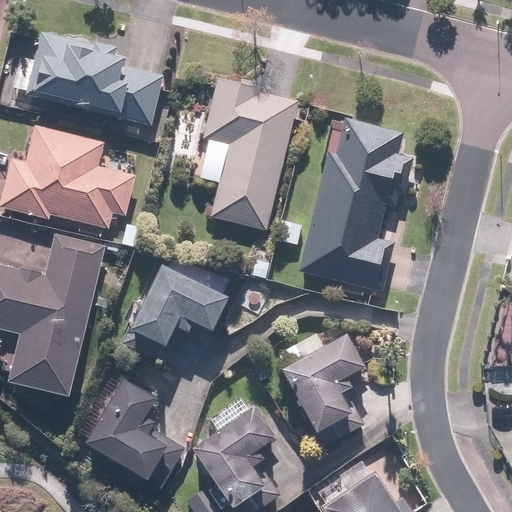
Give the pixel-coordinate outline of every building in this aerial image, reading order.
[(155,125),(167,77),(124,67),(126,58),(115,55),(117,46),(43,29),(27,94),(155,125)] [(266,232),(297,99),(218,80),(204,140),(230,146),(213,219),(266,232)] [(398,153),(403,132),(339,116),(300,271),(374,290),(387,239),(378,237),(386,204),(395,207),(398,196),(391,194),(396,176),(402,177),(408,156),(398,153)] [(8,157),(0,198),(0,210),(51,220),(52,214),(107,225),(110,210),(129,213),(136,173),(100,167),(106,140),(36,127),(29,161),(8,157)] [(307,226),(281,217),(274,239),(300,247),(307,226)] [(279,242),(261,237),(250,277),(267,282),(279,242)] [(105,249),(56,238),(47,276),(0,264),(0,327),(20,332),(9,378),(72,393),(105,249)] [(167,349),(176,327),(190,333),(195,323),(214,331),(231,294),(163,263),(126,345),(167,363),(172,352),(167,349)] [(352,384),(347,376),(367,365),(348,330),(281,368),(317,431),(356,409),(344,389),(352,384)] [(157,421),(147,415),(157,398),(122,378),(85,441),(147,477),(168,442),(150,432),(157,421)] [(235,506),(266,484),(253,465),(266,456),(259,447),(275,435),(253,405),(195,446),(220,483),(211,489),(223,506),(231,500),(235,506)] [(399,505),(374,469),(323,504),(329,511),(412,511),(405,500),(399,505)]
